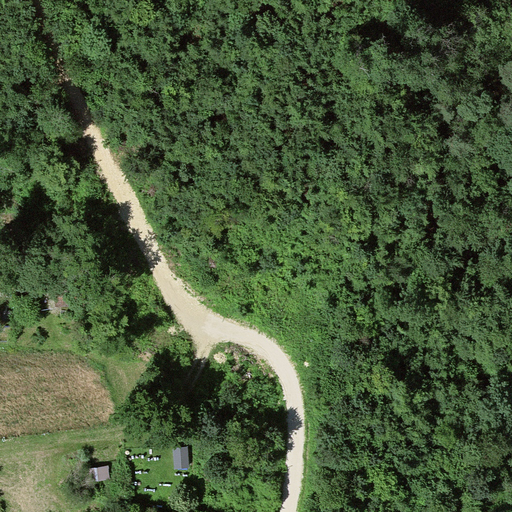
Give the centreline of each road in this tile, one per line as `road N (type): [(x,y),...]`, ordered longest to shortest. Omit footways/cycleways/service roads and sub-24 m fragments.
road 1 (track): [(292,511),(304,430),(292,360),(275,340),(192,315),(178,300),(34,0)]
road 2 (track): [(207,320),(190,380),(163,424),(117,436)]
